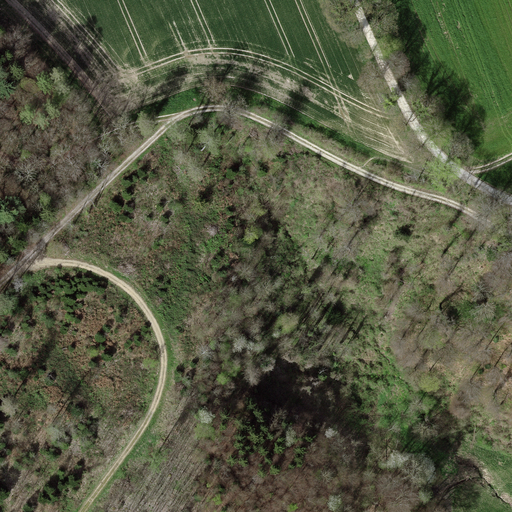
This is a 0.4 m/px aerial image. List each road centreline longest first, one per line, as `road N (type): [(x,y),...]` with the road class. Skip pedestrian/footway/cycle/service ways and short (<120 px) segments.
road 1 (track): [(359,168),(240,111),(194,110),(174,117),(0,279)]
road 2 (track): [(81,511),(147,419),(159,364),(151,309),(117,277),(32,250)]
road 3 (unclassified): [(358,0),(430,143),(511,198)]
road 4 (track): [(511,233),(359,168)]
